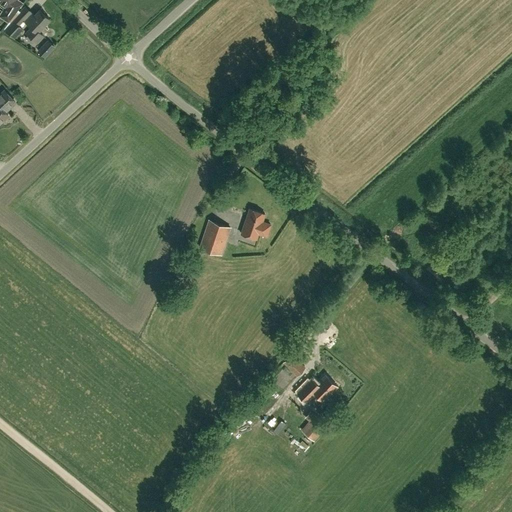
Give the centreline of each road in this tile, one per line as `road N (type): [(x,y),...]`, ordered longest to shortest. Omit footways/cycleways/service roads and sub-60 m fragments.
road 1 (unclassified): [(511,362),(128,57)]
road 2 (unclassified): [(0,173),(128,57)]
road 3 (track): [(108,511),(0,424)]
